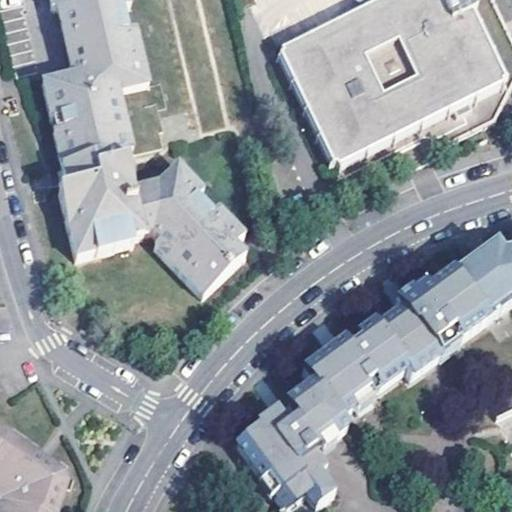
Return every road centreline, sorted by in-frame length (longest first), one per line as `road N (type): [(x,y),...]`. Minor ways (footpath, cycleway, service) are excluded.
road 1 (residential): [(511,190),(425,218),(325,275),(255,332),(180,422)]
road 2 (residential): [(180,422),(48,343),(29,315),(0,210)]
